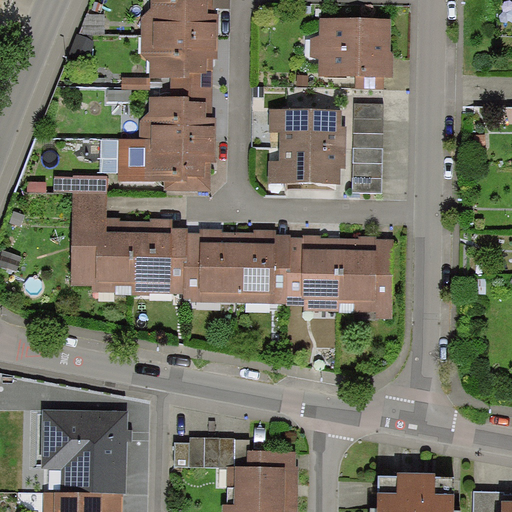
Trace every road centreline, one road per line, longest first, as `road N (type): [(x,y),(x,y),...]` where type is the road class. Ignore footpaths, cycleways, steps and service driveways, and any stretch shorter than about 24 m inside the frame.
road 1 (residential): [(426,204),(310,204),(232,192),(228,58),(244,0)]
road 2 (residential): [(323,402),(0,327)]
road 3 (residential): [(413,418),(426,204)]
road 4 (residential): [(426,204),(425,0)]
road 5 (tertiary): [(0,147),(66,0)]
